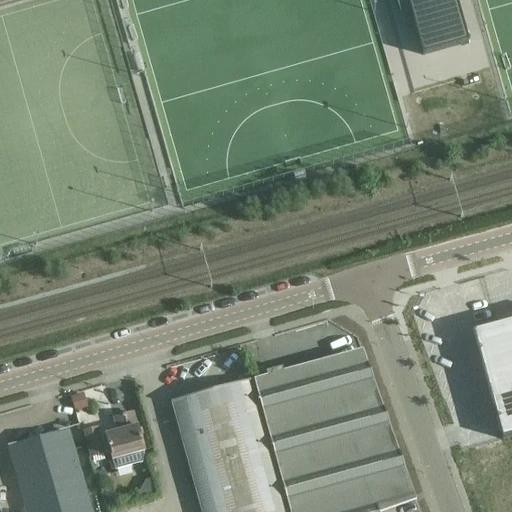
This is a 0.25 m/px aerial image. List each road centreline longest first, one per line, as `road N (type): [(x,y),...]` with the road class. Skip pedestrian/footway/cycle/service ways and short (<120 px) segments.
road 1 (unclassified): [(0,389),(371,280)]
road 2 (unclassified): [(452,511),(371,280)]
road 3 (unclassified): [(371,280),(511,240)]
